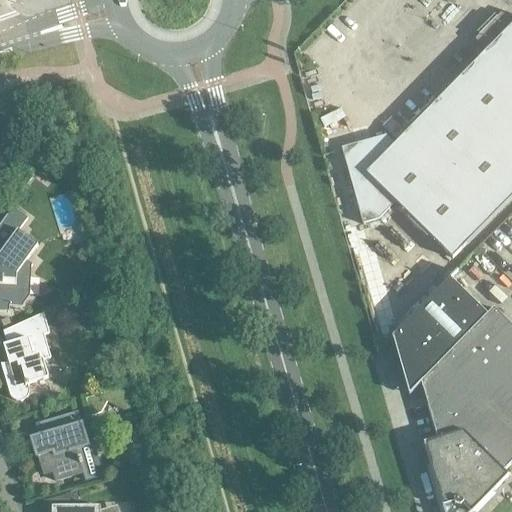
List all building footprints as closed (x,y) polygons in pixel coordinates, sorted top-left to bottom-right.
[(452,260),(511,199),(511,26),(394,146),(385,138),(341,150),(362,226),(378,221),(395,204),(452,260)] [(316,115),(318,126),(341,121),(339,111),(316,115)] [(48,167),(42,175),(53,183),(61,173),(49,164),(48,167)] [(13,209),(0,226),(0,313),(9,314),(9,308),(23,309),(24,277),(32,267),(26,262),(37,247),(18,233),(27,220),(13,209)] [(442,511),(474,511),(493,493),(508,478),(503,473),(511,464),(511,328),(493,310),(486,317),(450,281),(457,274),(456,273),(391,340),(411,406),(420,385),(437,441),(423,445),(442,511)] [(88,308),(95,311),(103,308),(98,296),(85,301),(88,308)] [(28,391),(27,387),(28,387),(28,386),(48,380),(43,362),(50,360),(44,337),(49,336),(43,316),(21,326),(25,341),(3,348),(8,366),(1,368),(9,397),(10,398),(11,400),(12,401),(13,402),(15,403),(16,404),(18,404),(20,404),(22,403),(23,403),(25,402),(26,400),(27,399),(28,397),(28,396),(29,394),(29,392),(28,391)] [(124,391),(129,407),(137,405),(133,388),(124,391)] [(124,390),(102,396),(104,402),(124,413),(131,411),(129,407),(124,391),(124,390)] [(36,459),(38,458),(43,476),(53,474),(55,483),(83,475),(86,482),(101,478),(92,447),(88,448),(81,426),(80,426),(77,415),(36,427),(40,438),(30,441),(36,459)]
